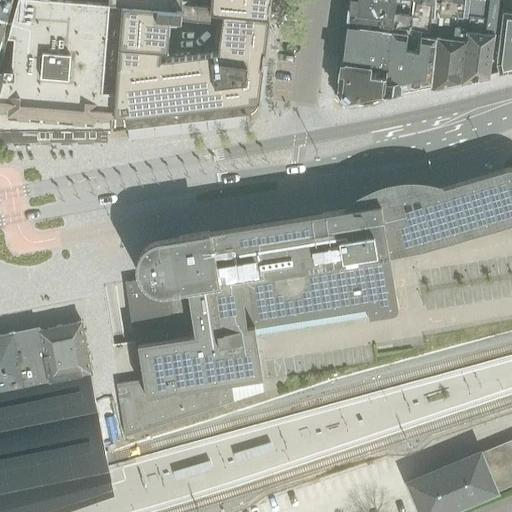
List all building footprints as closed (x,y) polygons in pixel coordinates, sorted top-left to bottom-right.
[(0,65),(0,141),(36,141),(36,143),(50,143),(50,141),(78,141),(92,140),(106,140),(106,131),(112,131),(112,129),(114,129),(114,128),(115,112),(123,3),(109,2),(102,1),(83,0),(17,0),(12,21),(8,36),(0,65)] [(0,0),(0,64),(8,36),(12,21),(17,0),(0,0)] [(213,11),(269,15),(270,0),(108,0),(109,2),(123,3),(177,8),(213,11)] [(433,1),(424,0),(351,0),(350,8),(349,7),(349,8),(349,10),(348,18),(347,19),(348,19),(348,20),(410,28),(411,27),(428,29),(430,12),(432,13),(433,1)] [(460,81),(466,39),(470,0),(441,0),(440,14),(438,13),(437,36),(430,87),(431,88),(431,87),(432,87),(458,81),(458,82),(459,81),(460,82),(460,81)] [(495,33),(499,0),(470,0),(466,39),(460,81),(469,80),(480,77),(488,76),(490,75),(489,74),(495,33)] [(511,0),(504,0),(496,63),(499,72),(507,70),(507,71),(511,69),(511,0)] [(245,109),(257,108),(257,100),(258,100),(269,15),(213,11),(177,8),(123,3),(115,112),(125,112),(127,127),(127,128),(246,114),(245,109)] [(344,49),(343,57),(387,63),(388,59),(391,32),(357,28),(357,26),(348,25),(347,25),(347,26),(347,27),(344,49)] [(386,72),(383,96),(383,97),(385,96),(430,87),(437,36),(421,35),(419,51),(406,49),(408,33),(391,30),(391,32),(388,59),(393,59),(392,64),(389,63),(388,72),(386,72)] [(378,97),(383,96),(386,72),(387,63),(343,57),(343,59),(342,59),(340,77),(340,78),(341,78),(340,85),(339,92),(339,93),(338,93),(338,94),(337,95),(339,97),(339,96),(340,97),(340,96),(343,99),(345,101),(345,102),(346,104),(348,103),(348,102),(357,101),(358,101),(358,102),(378,98),(378,97)] [(118,384),(117,384),(121,409),(125,436),(234,401),(231,383),(261,378),(263,378),(261,361),(260,357),(259,351),(257,338),(255,328),(367,310),(369,321),(370,320),(391,317),(392,317),(395,316),(397,314),(398,312),(398,309),(389,255),(395,254),(405,252),(414,250),(421,249),(503,225),(510,223),(511,222),(511,168),(510,168),(504,169),(503,169),(476,177),(445,186),(445,184),(438,182),(429,180),(426,180),(416,179),(407,180),(398,181),(392,182),(390,183),(387,184),(379,187),(370,192),(365,194),(362,196),(354,202),(349,205),(350,207),(322,212),(279,219),(216,229),(187,234),(159,238),(153,239),(148,242),(144,245),(141,249),(138,254),(137,260),(136,265),(138,272),(140,277),(141,279),(143,282),(147,286),(152,289),(157,291),(163,291),(172,352),(140,357),(143,376),(143,380),(140,380),(118,384)] [(141,279),(125,281),(136,357),(140,357),(172,352),(163,291),(157,291),(152,289),(147,286),(143,282),(141,279)] [(0,405),(8,402),(6,390),(9,390),(9,389),(24,386),(24,385),(46,381),(47,382),(50,381),(88,373),(92,373),(91,370),(88,355),(87,352),(84,338),(84,337),(84,334),(83,334),(81,324),(82,324),(81,321),(78,322),(77,322),(77,323),(70,324),(69,324),(62,326),(62,325),(61,325),(57,326),(56,326),(56,327),(49,328),(48,328),(42,330),(41,329),(40,330),(40,329),(14,334),(14,332),(10,332),(10,333),(8,333),(8,334),(0,335),(0,334),(0,405)] [(0,511),(66,511),(115,496),(115,493),(110,469),(109,465),(106,449),(103,432),(99,414),(94,384),(92,373),(88,373),(50,381),(47,382),(46,381),(24,385),(24,386),(9,389),(9,390),(6,390),(8,402),(0,405),(0,511)] [(422,511),(442,511),(511,483),(511,440),(479,455),(479,454),(410,483),(422,511)]
